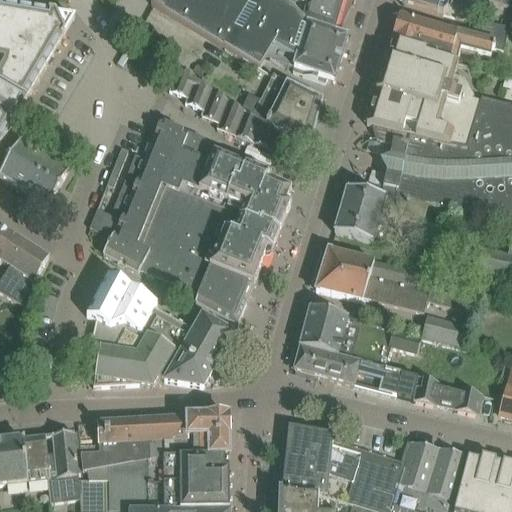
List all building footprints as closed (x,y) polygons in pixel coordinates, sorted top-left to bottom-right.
[(274,0),(155,0),(151,8),(255,70),(258,65),(263,66),(267,61),(294,71),(293,76),(326,86),(327,83),(334,85),(348,41),(339,38),(306,26),(293,12),(284,6),(274,0)] [(274,0),(284,6),(293,12),(306,26),(339,38),(344,26),(340,25),(347,10),(343,9),(345,0),(274,0)] [(511,0),(403,0),(402,7),(404,8),(438,17),(442,1),(451,4),(452,0),(475,0),(511,11),(511,0)] [(0,148),(14,124),(16,125),(27,106),(26,105),(65,37),(75,21),(0,8),(0,148)] [(445,65),(456,68),(460,53),(490,60),(492,53),(503,55),(509,31),(475,25),(471,39),(457,35),(456,37),(399,20),(392,42),(410,47),(409,51),(427,56),(426,59),(445,64),(445,65)] [(480,151),(482,149),(479,143),(482,134),(473,132),(477,119),(483,101),(481,101),(481,104),(473,102),(474,99),(465,82),(455,79),(458,68),(456,68),(445,65),(445,64),(426,59),(427,56),(409,51),(410,47),(392,42),(378,90),(368,125),(368,126),(374,127),(373,130),(416,140),(449,148),(467,152),(473,157),(475,155),(477,153),(478,152),(480,151)] [(206,72),(198,66),(192,74),(200,80),(206,72)] [(201,120),(202,120),(213,94),(179,70),(169,95),(187,102),(185,108),(203,115),(201,120)] [(241,113),(244,116),(251,120),(305,146),(310,148),(323,103),(306,94),(273,79),(260,104),(248,99),(241,113)] [(217,132),(234,139),(244,116),(241,113),(213,94),(202,120),(219,127),(217,132)] [(500,147),(502,148),(511,108),(483,101),(477,119),(473,132),(482,134),(479,143),(482,149),(484,148),(487,148),(489,147),(491,147),(496,147),(498,147),(500,147)] [(511,108),(502,148),(505,149),(507,150),(509,151),(511,152),(511,153),(511,108)] [(244,116),(234,139),(272,155),(272,154),(280,157),(285,158),(290,158),(295,157),(299,155),(302,151),(305,146),(251,120),(244,116)] [(103,259),(115,265),(138,278),(140,275),(198,299),(195,307),(232,326),(238,329),(251,296),(268,253),(273,255),(291,209),(286,207),(292,194),(267,184),(269,179),(202,152),(205,143),(160,125),(145,162),(135,158),(128,177),(111,219),(98,213),(90,232),(101,238),(105,232),(114,237),(103,259)] [(402,162),(411,163),(416,140),(373,130),(373,132),(373,133),(373,135),(374,137),(375,140),(376,141),(376,142),(378,144),(379,145),(381,146),(384,147),(385,147),(386,147),(389,147),(391,147),(393,147),(390,159),(402,162)] [(472,159),(473,157),(467,152),(449,148),(416,140),(411,163),(427,166),(445,167),(448,167),(468,167),(469,165),(470,163),(471,161),(472,159)] [(20,144),(0,177),(0,179),(48,208),(69,173),(20,144)] [(121,153),(108,188),(114,191),(121,174),(128,155),(121,153)] [(427,209),(475,219),(480,197),(478,196),(476,194),(474,192),(473,190),(471,188),(470,186),(469,184),(447,184),(436,184),(423,182),(402,179),(386,175),(384,188),(381,200),(427,209)] [(423,228),(427,209),(381,200),(347,192),(335,236),(372,247),(382,216),(423,228)] [(511,226),(511,194),(511,195),(510,196),(508,197),(506,198),(503,199),(499,201),(496,201),(494,201),(492,201),(489,200),(487,200),(485,199),(482,198),(480,197),(475,219),(511,226)] [(0,281),(0,285),(26,245),(2,230),(0,233),(0,262),(9,268),(0,281)] [(473,274),(511,283),(511,241),(508,259),(479,252),(473,274)] [(26,245),(0,285),(0,296),(31,314),(39,287),(35,284),(50,260),(26,245)] [(475,289),(433,279),(328,254),(316,295),(361,309),(363,301),(424,317),(427,306),(469,316),(475,289)] [(93,391),(112,390),(140,388),(153,390),(159,379),(165,383),(165,385),(203,391),(234,337),(203,319),(194,334),(155,311),(158,306),(108,280),(87,319),(97,324),(84,379),(95,382),(93,391)] [(310,313),(300,350),(330,358),(362,367),(385,373),(391,351),(417,358),(421,343),(310,313)] [(427,320),(421,341),(432,345),(461,353),(461,352),(467,331),(427,320)] [(300,350),(294,374),(323,382),(330,358),(300,350)] [(15,364),(38,371),(42,359),(19,352),(15,364)] [(330,358),(323,382),(335,385),(355,390),(396,401),(397,400),(413,404),(417,385),(418,382),(402,378),(403,378),(385,373),(362,367),(330,358)] [(511,376),(508,390),(507,389),(505,399),(500,419),(511,421),(511,376)] [(417,385),(413,405),(436,410),(437,408),(455,412),(455,414),(479,419),(483,398),(418,381),(418,382),(417,385)] [(188,461),(224,460),(229,460),(229,419),(188,420),(188,461)] [(188,420),(143,422),(145,465),(161,462),(188,461),(188,420)] [(83,476),(108,472),(145,465),(143,422),(98,425),(100,458),(81,459),(83,476)] [(287,438),(282,495),(322,500),(338,507),(352,511),(355,511),(482,511),(485,505),(472,502),(456,498),(455,498),(453,504),(437,499),(449,455),(412,447),(404,473),(332,449),(333,438),(296,431),(288,429),(287,438)] [(80,480),(74,436),(0,444),(0,489),(50,483),(53,506),(81,503),(78,480),(80,480)] [(467,459),(449,455),(437,499),(453,504),(455,498),(456,498),(467,459)] [(467,459),(456,498),(472,502),(481,462),(480,462),(467,459)] [(229,511),(229,473),(224,473),(224,460),(188,461),(161,462),(145,465),(108,472),(109,511),(229,511)] [(511,511),(511,468),(481,461),(480,462),(481,462),(472,502),(485,505),(482,511),(511,511)] [(280,511),(355,511),(352,511),(338,511),(338,507),(322,500),(282,495),(281,497),(280,511)]
